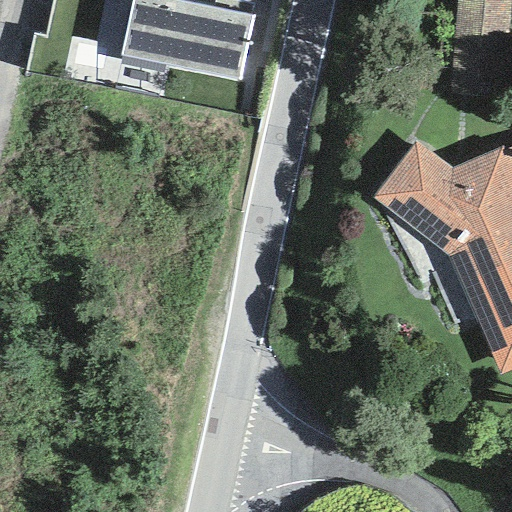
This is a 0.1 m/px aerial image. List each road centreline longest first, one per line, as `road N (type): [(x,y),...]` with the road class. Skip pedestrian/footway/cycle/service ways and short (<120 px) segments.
road 1 (tertiary): [(317,0),(218,439)]
road 2 (residential): [(218,439),(367,470),(410,487),(440,511)]
